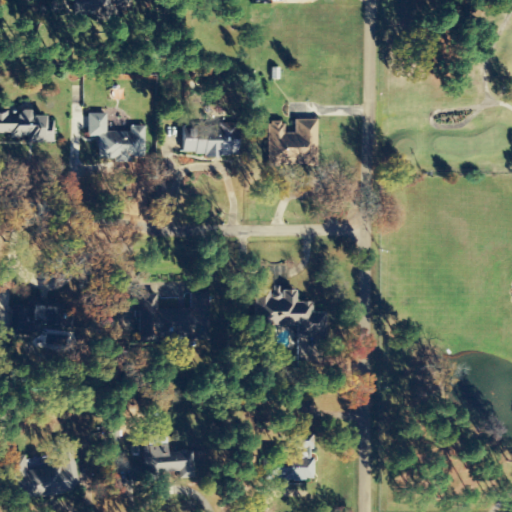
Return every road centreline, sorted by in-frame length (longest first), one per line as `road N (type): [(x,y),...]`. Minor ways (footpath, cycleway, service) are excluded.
road 1 (residential): [(359,511),(363,0)]
road 2 (residential): [(362,227),(178,230),(0,206)]
